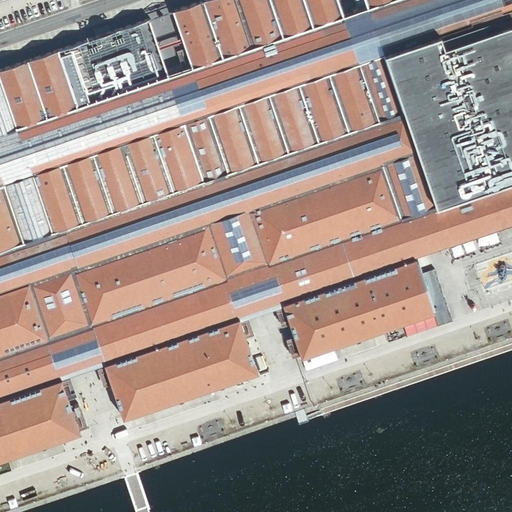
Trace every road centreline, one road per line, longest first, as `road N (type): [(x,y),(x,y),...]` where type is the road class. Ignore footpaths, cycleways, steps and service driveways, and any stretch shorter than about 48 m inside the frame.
road 1 (residential): [(511,311),(0,482)]
road 2 (tertiary): [(122,0),(0,41)]
